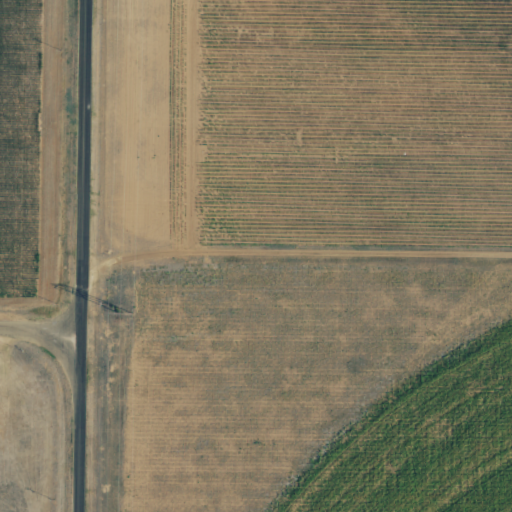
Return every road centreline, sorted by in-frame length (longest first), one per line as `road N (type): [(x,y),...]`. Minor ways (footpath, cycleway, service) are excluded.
road 1 (tertiary): [(89,511),(95,0)]
road 2 (residential): [(511,267),(92,269)]
